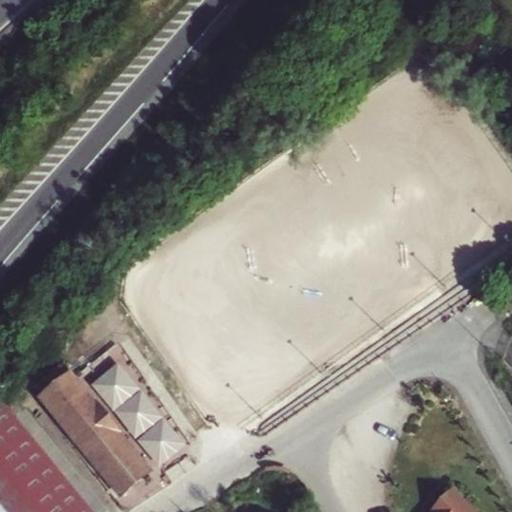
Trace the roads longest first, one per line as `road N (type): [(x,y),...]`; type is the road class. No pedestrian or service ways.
road 1 (unclassified): [(175,511),(448,335),(511,453)]
road 2 (motorway): [(0,247),(218,0)]
